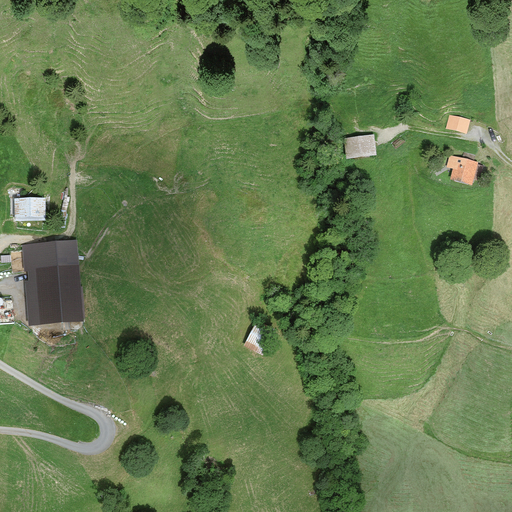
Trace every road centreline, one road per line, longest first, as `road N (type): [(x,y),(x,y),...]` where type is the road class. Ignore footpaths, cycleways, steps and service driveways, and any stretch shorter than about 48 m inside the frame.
road 1 (track): [(0,430),(83,447),(99,445),(106,433),(95,415),(0,363)]
road 2 (track): [(363,131),(407,128),(477,142),(511,169)]
